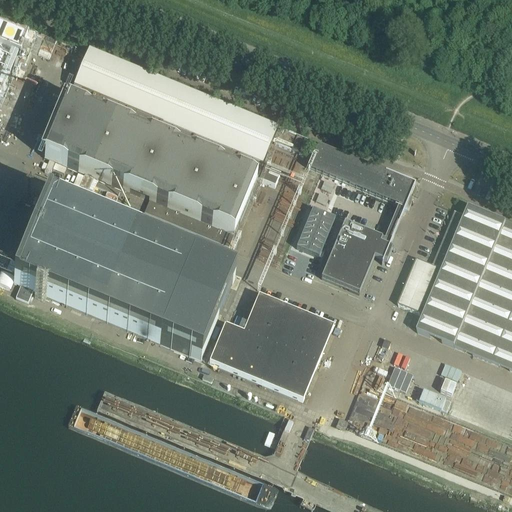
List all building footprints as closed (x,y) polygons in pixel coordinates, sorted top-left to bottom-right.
[(145,215),(229,250),(233,238),(234,239),(257,183),(275,190),(281,176),(263,168),(272,145),(305,159),(311,144),(89,53),(44,160),(149,204),(145,215)] [(415,187),(318,147),(308,171),(403,210),(405,211),(411,197),(415,187)] [(48,203),(14,286),(21,289),(16,301),(28,306),(33,294),(201,363),(235,281),(48,203)] [(418,335),(511,373),(511,227),(470,210),(466,219),(455,214),(433,269),(434,269),(434,270),(417,263),(399,308),(425,319),(418,335)] [(312,212),(296,251),(318,260),(334,221),(312,212)] [(380,245),(382,241),(344,225),(329,263),(321,281),(340,289),(341,289),(359,297),(374,260),(387,265),(393,250),(387,248),(380,245)] [(209,366),(303,405),(334,330),(259,299),(243,336),(225,328),(209,366)] [(382,350),(388,352),(391,345),(385,343),(382,350)] [(431,365),(424,382),(436,386),(442,370),(431,365)] [(445,372),(437,394),(448,398),(457,376),(445,372)] [(202,382),(212,386),(213,381),(204,377),(202,382)] [(397,394),(410,400),(415,389),(402,383),(397,394)] [(447,415),(452,403),(424,392),(419,404),(447,415)] [(472,392),(463,415),(481,422),(490,400),(472,392)] [(511,409),(495,402),(486,424),(506,433),(511,418),(511,409)]
